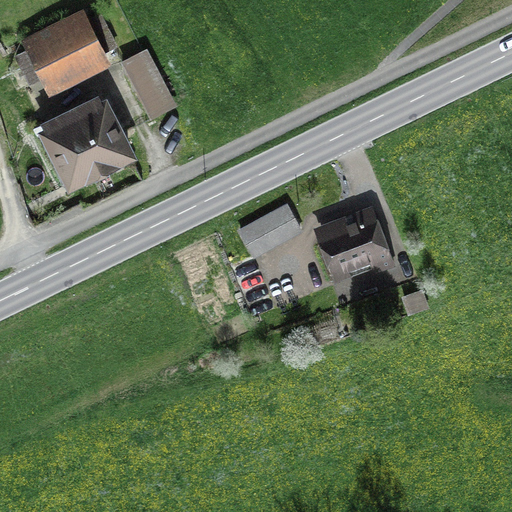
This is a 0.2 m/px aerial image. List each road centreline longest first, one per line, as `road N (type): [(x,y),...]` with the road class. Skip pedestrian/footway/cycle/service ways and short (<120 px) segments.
road 1 (primary): [(511,52),(0,299)]
road 2 (track): [(382,80),(28,254)]
road 3 (track): [(511,17),(382,80)]
